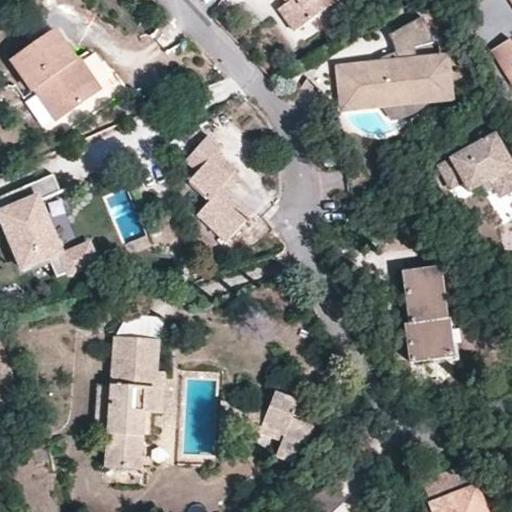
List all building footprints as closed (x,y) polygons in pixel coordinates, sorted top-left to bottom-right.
[(302,0),(294,6),(286,11),(304,34),(335,11),(326,0),(302,0)] [(349,1),(348,0),(326,0),(335,11),(349,1)] [(394,69),(337,69),(340,110),(447,101),(444,62),(416,63),(414,58),(431,50),(423,22),(388,42),(394,69)] [(70,64),(74,60),(53,30),(9,61),(30,92),(33,91),(54,121),(91,96),(70,64)] [(511,46),(496,57),(511,83),(511,46)] [(91,96),(101,89),(79,57),(74,60),(70,64),(91,96)] [(440,172),(449,186),(463,190),(467,188),(473,196),(494,185),(499,194),(511,197),(511,196),(511,164),(492,132),(470,145),(474,152),(440,172)] [(189,180),(209,200),(221,187),(237,171),(217,152),(222,147),(209,135),(187,158),(199,170),(189,180)] [(51,175),(0,197),(0,219),(1,219),(9,237),(22,269),(30,265),(49,257),(57,276),(68,271),(69,274),(98,261),(89,242),(61,255),(38,201),(59,190),(51,175)] [(463,190),(449,186),(455,196),(463,190)] [(209,200),(195,215),(223,242),(250,214),(221,187),(209,200)] [(1,219),(0,219),(0,241),(9,237),(1,219)] [(57,276),(49,257),(30,265),(38,284),(57,276)] [(402,274),(408,328),(412,327),(414,343),(406,343),(409,363),(456,358),(452,322),(445,323),(438,270),(402,274)] [(138,318),(137,336),(163,337),(164,319),(138,318)] [(412,327),(408,328),(404,328),(406,343),(414,343),(412,327)] [(113,338),(109,387),(105,434),(103,468),(138,470),(141,437),(142,412),(153,414),(161,414),(163,390),(154,389),(156,372),(158,341),(113,338)] [(164,373),(156,372),(154,389),(163,390),(164,373)] [(303,392),(277,384),(263,422),(289,432),(281,453),(298,459),(306,437),(312,439),(319,420),(296,411),(303,392)] [(105,434),(109,387),(96,386),(93,434),(105,434)] [(234,427),(234,410),(220,400),(218,435),(234,427)] [(243,411),(234,410),(234,427),(242,427),(243,411)] [(142,412),(141,437),(150,437),(153,414),(142,412)] [(467,464),(422,480),(430,502),(475,485),(467,464)] [(485,511),(475,485),(430,502),(433,511),(485,511)]
